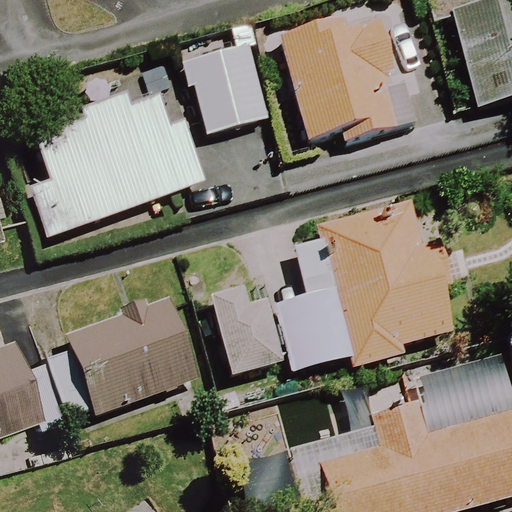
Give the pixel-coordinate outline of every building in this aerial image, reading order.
[(511,6),(448,20),(469,123),(511,114),(511,6)] [(385,65),(371,21),(270,54),(303,156),(355,139),(359,151),(427,129),(404,59),(385,65)] [(262,133),(242,57),(181,73),(201,149),(262,133)] [(161,143),(149,112),(31,155),(46,194),(26,201),(43,250),(197,194),(177,137),(161,143)] [(278,368),(288,398),(446,343),(403,217),(285,257),(303,308),(262,323),(278,368)] [(278,368),(262,323),(257,307),(202,326),(223,387),(278,368)] [(38,373),(60,437),(198,392),(172,311),(61,347),(66,363),(38,373)] [(60,437),(38,373),(19,379),(9,348),(0,350),(0,443),(32,433),(36,445),(60,437)] [(511,511),(511,497),(451,511),(511,511)]
